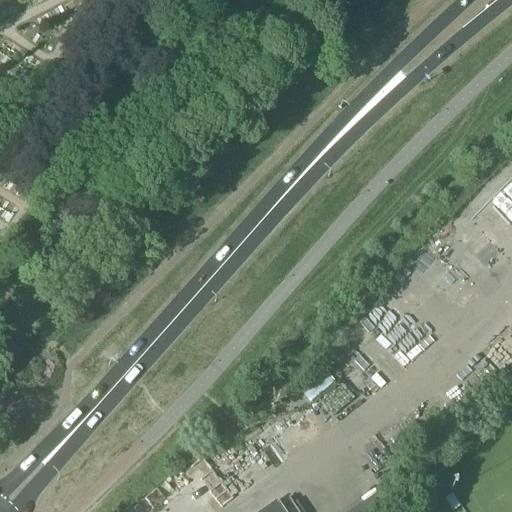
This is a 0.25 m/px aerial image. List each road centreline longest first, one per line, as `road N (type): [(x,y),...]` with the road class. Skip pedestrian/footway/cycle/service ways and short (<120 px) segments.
road 1 (secondary): [(66,438),(265,209),(363,110)]
road 2 (secondary): [(363,110),(506,0)]
road 3 (secondary): [(467,0),(396,62),(363,110)]
